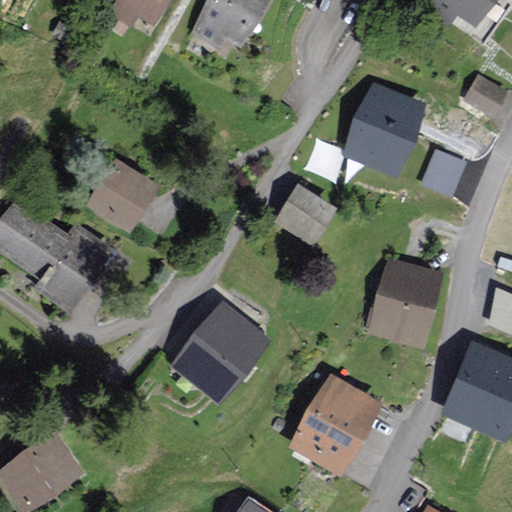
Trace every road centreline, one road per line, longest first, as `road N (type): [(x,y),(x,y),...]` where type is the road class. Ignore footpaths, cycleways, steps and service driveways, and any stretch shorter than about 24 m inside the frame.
road 1 (residential): [(0,388),(67,391),(117,371),(209,273),(385,0)]
road 2 (residential): [(379,511),(450,365),(470,255),(511,135)]
